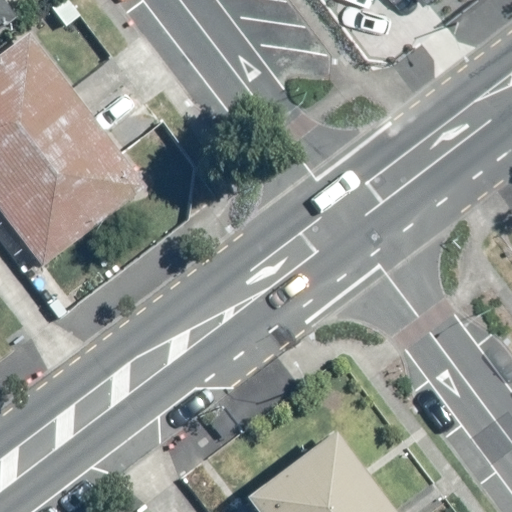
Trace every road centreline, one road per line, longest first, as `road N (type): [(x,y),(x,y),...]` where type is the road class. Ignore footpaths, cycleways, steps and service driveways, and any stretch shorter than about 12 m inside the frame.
road 1 (secondary): [(363,243),(3,511)]
road 2 (secondary): [(0,440),(176,309),(253,270),(338,205)]
road 3 (residential): [(181,0),(338,205)]
road 4 (residential): [(363,243),(511,443)]
road 5 (secondary): [(338,205),(378,155),(511,52)]
road 6 (secondary): [(511,112),(403,191),(363,243)]
